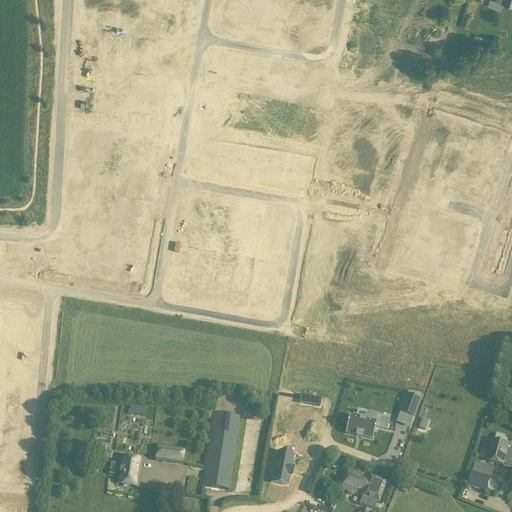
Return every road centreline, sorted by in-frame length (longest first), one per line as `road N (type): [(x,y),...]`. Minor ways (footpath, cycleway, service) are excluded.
road 1 (residential): [(154,304),(271,325),(284,317),(302,203),(176,181)]
road 2 (residential): [(67,0),(54,213),(39,236),(0,236)]
road 3 (residential): [(0,488),(21,490),(33,480),(50,288)]
road 4 (residential): [(202,38),(328,61),(339,0)]
road 5 (residential): [(176,181),(202,38)]
road 6 (residential): [(491,217),(470,283),(503,294),(511,266)]
road 7 (residential): [(154,304),(176,181)]
